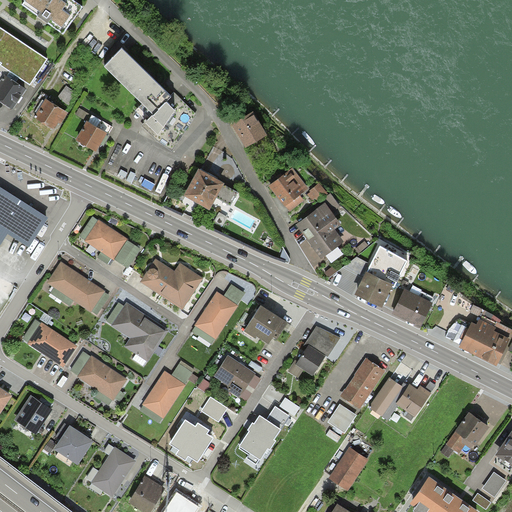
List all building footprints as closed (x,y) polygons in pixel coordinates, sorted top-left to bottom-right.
[(83,9),(69,0),(27,0),(25,4),(23,7),(42,21),(63,36),(83,9)] [(47,61),(0,28),(0,102),(12,111),(26,90),(15,83),(18,79),(30,86),(47,61)] [(171,100),(122,52),(104,69),(153,118),(145,125),(158,138),(175,114),(166,105),(171,100)] [(77,94),(66,86),(58,97),(69,106),(77,94)] [(68,113),(46,100),(35,118),(54,131),(58,124),(60,124),(61,125),(68,113)] [(267,137),(253,113),(232,125),(245,149),(267,137)] [(103,141),(107,134),(87,122),(75,141),(96,153),(103,141)] [(293,168),(269,186),(285,207),(285,206),(300,195),(308,189),(293,168)] [(204,174),(198,170),(184,197),(210,212),(224,185),(204,174)] [(328,195),(319,183),(309,191),(310,192),(308,194),(313,201),(316,199),(318,202),(328,195)] [(45,219),(0,189),(0,242),(7,231),(29,245),(45,219)] [(322,200),(325,204),(332,212),(340,206),(331,194),(322,200)] [(304,201),(300,195),(285,206),(290,212),(304,201)] [(325,204),(296,225),(305,238),(321,260),(344,242),(335,230),(341,226),(332,212),(325,204)] [(85,241),(99,220),(93,217),(80,237),(85,241)] [(128,240),(99,220),(85,241),(84,241),(101,252),(105,255),(111,259),(114,261),(114,260),(127,241),(128,240)] [(141,249),(127,241),(114,260),(127,269),(141,249)] [(369,245),(365,241),(355,249),(359,254),(369,245)] [(367,273),(354,296),(381,310),(393,288),(394,289),(408,262),(380,247),(367,273)] [(289,260),(283,250),(280,259),(288,263),(289,260)] [(105,255),(101,252),(97,258),(108,264),(111,259),(105,255)] [(357,257),(345,266),(362,276),(368,264),(357,257)] [(175,272),(156,259),(140,282),(159,295),(182,310),(203,279),(180,264),(175,272)] [(84,277),(61,262),(47,283),(54,288),(74,301),(91,313),(92,312),(105,292),(106,291),(84,277)] [(338,271),(333,266),(324,273),(329,278),(338,271)] [(232,285),(224,297),(237,306),(245,293),(232,285)] [(54,288),(50,294),(70,307),(74,301),(54,288)] [(404,290),(392,315),(420,329),(433,304),(404,290)] [(110,296),(105,292),(92,312),(97,315),(110,296)] [(224,297),(217,292),(206,310),(195,326),(196,327),(215,339),(216,340),(238,306),(237,306),(224,297)] [(111,325),(124,306),(118,302),(106,321),(111,325)] [(147,316),(126,302),(124,306),(111,325),(111,326),(130,339),(125,347),(148,362),(169,331),(147,316)] [(497,322),(499,323),(501,321),(493,314),(473,305),(470,313),(482,318),(482,316),(496,323),(497,322)] [(288,324),(261,306),(244,332),(255,339),(257,337),(269,345),(274,338),(277,341),(288,324)] [(472,323),(459,348),(497,367),(511,340),(508,339),(511,331),(511,329),(499,323),(497,322),(496,323),(482,316),(482,318),(480,320),(476,326),(472,323)] [(28,343),(41,324),(36,320),(23,339),(28,343)] [(77,346),(42,323),(41,324),(28,343),(27,344),(43,354),(63,368),(77,346)] [(304,346),(307,348),(309,346),(326,356),(328,357),(340,338),(316,326),(304,346)] [(215,339),(196,327),(192,332),(212,345),(215,339)] [(326,356),(309,346),(307,348),(304,352),(298,362),(296,365),(304,370),(313,376),(326,356)] [(70,371),(78,376),(91,357),(84,351),(70,371)] [(127,380),(92,356),(91,357),(78,376),(77,377),(99,392),(112,401),(113,401),(127,380)] [(240,364),(228,356),(214,377),(223,383),(222,384),(230,390),(229,391),(239,398),(240,397),(247,402),(262,380),(255,376),(256,374),(240,364)] [(386,371),(366,358),(340,396),(360,410),(386,371)] [(296,365),(298,362),(295,360),(288,372),(298,378),(304,370),(296,365)] [(195,370),(181,361),(171,376),(185,385),(188,380),(192,374),(195,370)] [(171,376),(165,371),(154,388),(142,405),(143,406),(163,418),(164,419),(186,385),(185,385),(171,376)] [(199,378),(192,374),(188,380),(195,384),(199,378)] [(211,384),(203,379),(198,387),(206,393),(211,384)] [(370,409),(382,417),(402,387),(397,384),(389,379),(370,406),(372,407),(370,409)] [(430,382),(425,389),(431,393),(436,386),(430,382)] [(425,389),(420,386),(417,390),(414,388),(409,385),(396,405),(415,418),(431,394),(431,393),(425,389)] [(0,414),(12,397),(0,388),(0,414)] [(112,401),(99,392),(95,397),(109,406),(112,401)] [(36,435),(53,410),(42,403),(31,396),(14,421),(36,435)] [(228,408),(211,397),(202,410),(219,421),(228,408)] [(285,398),(279,408),(294,417),(300,408),(285,398)] [(357,416),(340,404),(328,423),(344,434),(357,416)] [(163,418),(143,406),(140,411),(159,423),(163,418)] [(290,417),(275,407),(266,421),(281,430),(290,417)] [(480,421),(469,414),(455,433),(468,442),(474,446),(476,447),(489,428),(480,421)] [(266,421),(260,416),(254,425),(252,424),(250,427),(248,431),(249,432),(239,447),(260,461),(268,450),(270,451),(276,442),(274,441),(281,430),(266,421)] [(204,427),(198,423),(196,426),(185,419),(169,444),(178,450),(174,455),(186,462),(189,457),(198,462),(213,437),(206,433),(209,430),(204,427)] [(54,450),(78,466),(94,442),(70,426),(54,450)] [(341,437),(330,430),(326,435),(337,442),(341,437)] [(511,432),(495,457),(511,468),(511,432)] [(468,442),(455,433),(446,445),(454,451),(459,454),(465,445),(468,442)] [(468,442),(465,445),(471,450),(474,446),(468,442)] [(454,451),(446,445),(441,452),(449,458),(454,451)] [(136,462),(115,447),(91,483),(112,498),(123,482),(136,462)] [(348,491),(369,460),(349,447),(329,479),(348,491)] [(507,481),(494,473),(483,489),(495,498),(507,481)] [(157,483),(145,476),(128,503),(142,511),(151,511),(162,494),(166,488),(157,483)] [(477,511),(454,495),(429,478),(410,505),(416,509),(413,511),(477,511)] [(492,503),(478,493),(473,501),(486,510),(492,503)] [(177,495),(165,511),(197,511),(199,509),(177,495)]
